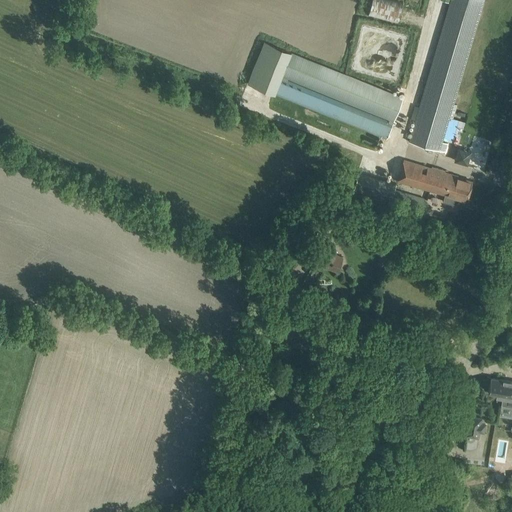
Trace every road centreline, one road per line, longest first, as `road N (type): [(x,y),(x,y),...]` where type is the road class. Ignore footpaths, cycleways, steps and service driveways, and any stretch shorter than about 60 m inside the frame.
road 1 (track): [(475,346),(368,330),(290,272),(267,279),(238,360),(70,289),(0,298)]
road 2 (unclassified): [(511,260),(490,334),(475,346),(445,412),(430,511)]
road 3 (track): [(238,360),(212,476),(229,511)]
